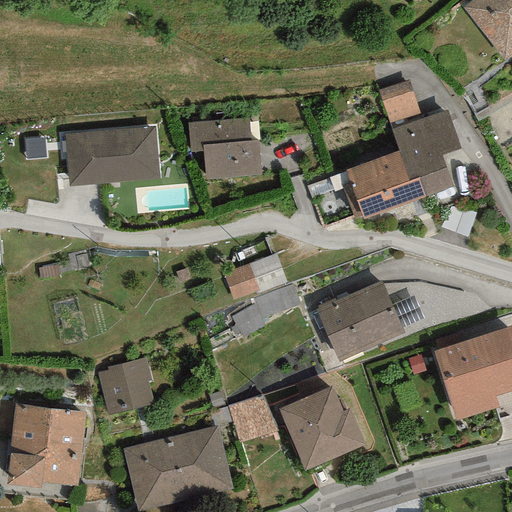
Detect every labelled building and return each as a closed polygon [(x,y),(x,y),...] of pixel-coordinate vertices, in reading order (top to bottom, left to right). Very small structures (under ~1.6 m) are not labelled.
[(511,0),(471,0),(461,8),(502,64),(511,56),(511,0)] [(407,84),(377,94),(388,126),(418,116),(407,84)] [(447,116),(394,133),(400,153),(410,182),(419,179),(426,200),(453,191),(443,159),(460,154),(447,116)] [(251,122),(183,126),(184,156),(198,155),(200,186),(254,183),(251,122)] [(149,134),(61,138),(63,191),(152,187),(149,134)] [(410,182),(400,153),(343,173),(361,223),(426,200),(419,179),(410,182)] [(276,256),(224,275),(235,304),(286,285),(276,256)] [(379,285),(313,315),(336,366),(402,336),(379,285)] [(511,329),(432,353),(453,425),(500,411),(497,402),(511,397),(511,329)] [(144,365),(94,376),(103,415),(153,403),(144,365)] [(226,404),(241,442),(276,428),(262,390),(226,404)] [(328,393),(273,415),(297,476),(360,452),(346,415),(338,419),(328,393)] [(85,414),(13,405),(1,493),(38,498),(39,487),(75,492),(85,414)] [(218,430),(123,451),(137,511),(231,491),(218,430)]
